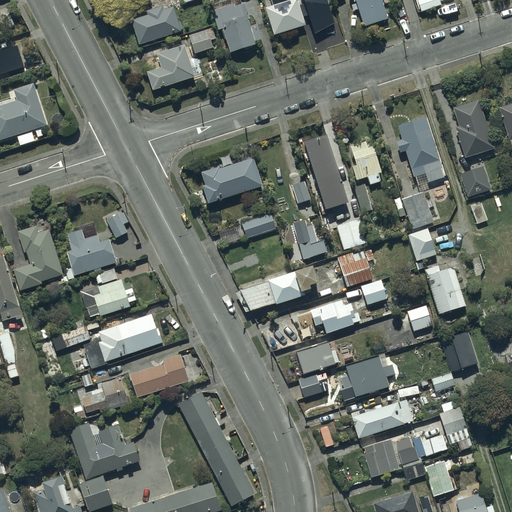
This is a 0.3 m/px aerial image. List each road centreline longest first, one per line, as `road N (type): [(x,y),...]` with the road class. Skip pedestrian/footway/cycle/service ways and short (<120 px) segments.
road 1 (residential): [(511,24),(127,148)]
road 2 (tertiary): [(127,148),(259,401),(295,511)]
road 3 (tertiary): [(50,0),(127,148)]
road 4 (residential): [(127,148),(0,188)]
